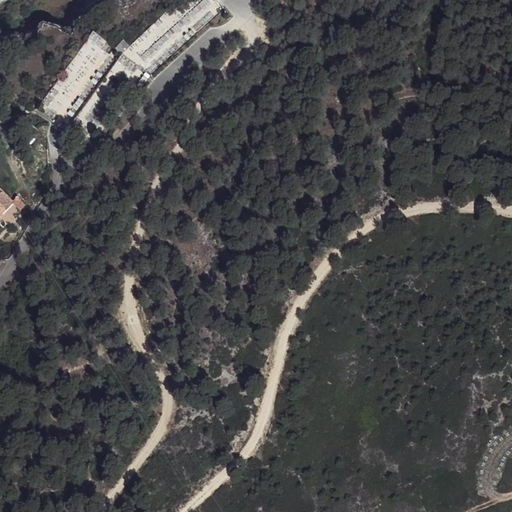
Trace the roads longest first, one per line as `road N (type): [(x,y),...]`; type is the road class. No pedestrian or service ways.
road 1 (track): [(96,511),(161,441),(174,411),(173,388),(131,317),(132,281),(159,180),(256,38),(238,11)]
road 2 (track): [(511,210),(413,208),(345,245),(287,330),(242,462),(186,511)]
road 3 (residential): [(0,285),(56,179),(101,150),(237,20),(236,0)]
